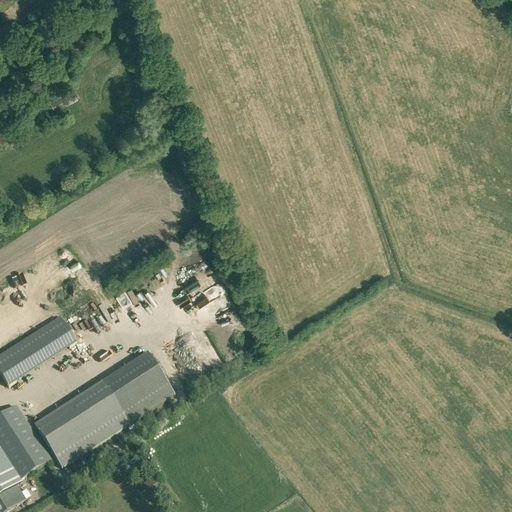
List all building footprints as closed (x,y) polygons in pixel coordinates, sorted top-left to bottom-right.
[(50,101),(55,111),(78,99),(73,89),(50,101)] [(138,274),(129,279),(132,284),(141,279),(138,274)] [(144,280),(135,284),(137,288),(146,284),(144,280)] [(85,316),(82,312),(74,318),(78,324),(88,317),(92,324),(98,320),(93,311),(85,316)] [(0,357),(0,374),(9,389),(77,345),(60,318),(0,357)] [(35,427),(62,470),(175,397),(148,355),(35,427)] [(0,418),(0,451),(2,455),(34,435),(16,408),(0,418)] [(2,455),(20,482),(51,462),(34,435),(2,455)] [(0,511),(9,511),(26,501),(16,485),(19,482),(2,455),(0,456),(0,511)] [(136,489),(144,503),(164,491),(155,477),(136,489)]
